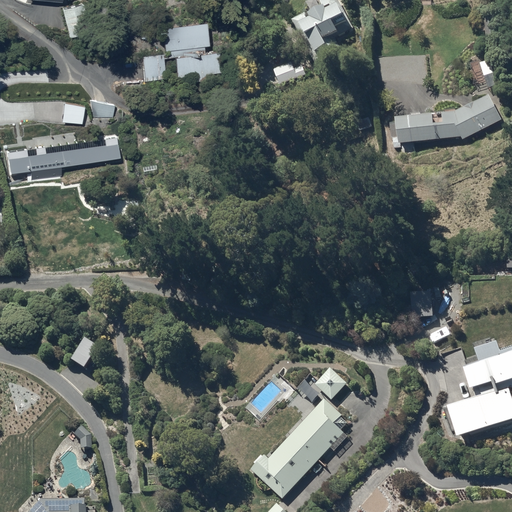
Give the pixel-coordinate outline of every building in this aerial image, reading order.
[(324,6),(294,21),(300,33),(305,30),(316,53),(320,51),(326,63),(345,54),(336,38),(354,29),(339,0),(323,0),(322,1),(324,6)] [(77,2),(61,6),(68,31),(84,27),(77,2)] [(205,18),(160,24),(163,48),(169,48),(169,50),(142,54),(145,80),(165,77),(163,56),(174,54),(177,76),(192,74),(193,85),(223,81),(219,48),(209,49),(205,18)] [(352,33),(341,39),(345,47),(356,42),(352,33)] [(384,72),(383,54),(371,55),(373,73),(384,72)] [(482,63),(480,59),(470,63),(478,84),(486,81),(489,89),(499,85),(490,60),(482,63)] [(478,96),(472,99),(474,103),(456,112),(455,112),(455,110),(446,111),(446,114),(422,117),(422,113),(412,114),(412,117),(398,119),(399,124),(391,125),(392,138),(394,138),(395,149),(401,148),(402,155),(416,154),(415,143),(463,137),(464,140),(502,120),(489,95),(479,100),(478,96)] [(115,106),(91,101),(93,118),(113,117),(115,106)] [(85,108),(65,104),(62,122),(83,124),(85,108)] [(360,132),(373,126),(369,118),(357,123),(360,132)] [(60,162),(119,154),(117,139),(45,149),(43,134),(32,135),(34,147),(35,147),(36,152),(26,153),(25,148),(7,150),(10,173),(16,173),(16,179),(24,178),(23,176),(25,176),(24,167),(28,166),(30,178),(62,174),(60,162)] [(59,211),(43,217),(46,224),(61,218),(59,211)] [(84,337),(71,358),(86,368),(99,346),(84,337)] [(511,388),(511,349),(503,352),(500,341),(494,343),(493,338),(473,344),(477,357),(481,356),(482,362),(465,367),(472,389),(474,389),(477,398),(450,406),(459,437),(511,420),(511,391),(511,388)] [(331,368),(315,384),(333,400),(349,384),(331,368)] [(271,449),(251,469),(284,499),(345,434),(342,431),(348,424),(342,417),(343,416),(326,400),(275,453),(271,449)] [(80,428),(74,436),(80,440),(80,449),(91,449),(90,436),(80,428)] [(95,511),(95,507),(84,508),(84,499),(40,500),(29,511),(95,511)] [(287,511),(278,503),(269,511),(287,511)]
